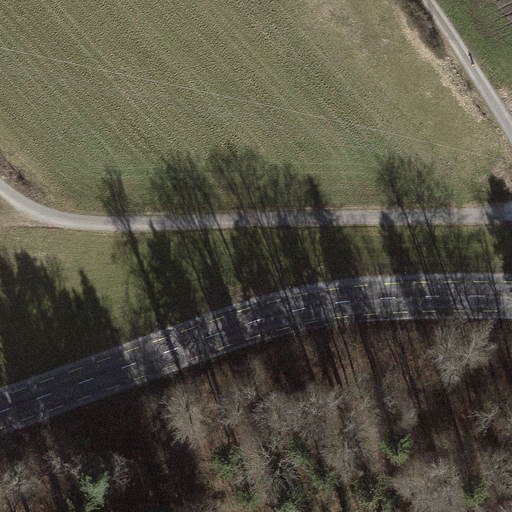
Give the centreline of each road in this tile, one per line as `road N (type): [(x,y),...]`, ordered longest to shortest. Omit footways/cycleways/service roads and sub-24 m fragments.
road 1 (secondary): [(511,297),(302,309),(0,415)]
road 2 (track): [(511,212),(98,224),(36,212),(0,189)]
road 3 (track): [(511,130),(426,0)]
